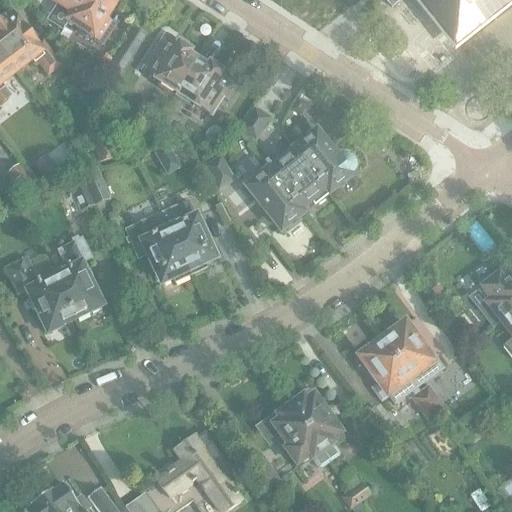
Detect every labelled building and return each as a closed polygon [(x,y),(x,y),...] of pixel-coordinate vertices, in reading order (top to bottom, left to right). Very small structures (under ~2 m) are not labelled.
[(70,22),(84,0),(52,0),(60,5),(58,8),(72,17),(69,22),(70,22)] [(84,0),(70,22),(68,25),(101,47),(114,26),(104,20),(115,3),(109,0),(84,0)] [(385,0),(393,8),(403,0),(385,0)] [(444,0),(447,3),(433,14),(455,42),(507,0),(444,0)] [(56,71),(44,56),(44,57),(11,15),(4,20),(0,20),(0,53),(16,74),(35,60),(48,77),(56,71)] [(120,55),(130,61),(136,51),(126,45),(120,55)] [(177,95),(198,62),(188,56),(190,53),(179,45),(175,51),(169,47),(162,58),(155,53),(142,73),(144,74),(143,74),(155,82),(155,81),(177,95)] [(0,89),(0,86),(16,74),(0,53),(0,104),(8,100),(0,89)] [(99,81),(112,62),(99,53),(86,73),(99,81)] [(177,95),(199,109),(198,109),(210,117),(214,119),(225,101),(229,103),(241,85),(222,73),(210,65),(208,69),(198,62),(177,95)] [(300,116),(306,106),(298,101),(292,112),(300,116)] [(255,141),(268,121),(255,112),(242,132),(255,141)] [(339,158),(338,159),(316,132),(293,150),(329,196),(352,178),(351,176),(352,175),(353,173),(354,172),(354,170),(355,168),(355,167),(354,165),(354,163),(353,162),(352,161),(351,159),(349,158),(347,158),(346,157),(344,157),(342,157),(341,158),(339,158)] [(99,163),(112,160),(105,137),(93,140),(99,163)] [(168,148),(155,155),(167,176),(180,169),(168,148)] [(329,196),(293,150),(293,151),(294,152),(269,171),(268,170),(304,216),(304,215),(301,211),(311,203),(314,207),(328,196),(329,196)] [(34,168),(50,187),(61,178),(45,159),(34,168)] [(219,190),(232,182),(219,161),(206,169),(219,190)] [(23,197),(34,188),(18,168),(7,177),(23,197)] [(299,219),(304,216),(268,170),(245,188),(281,234),(285,230),(288,233),(302,222),(299,219)] [(93,206),(108,200),(98,172),(83,178),(93,206)] [(78,212),(93,206),(83,178),(68,184),(78,212)] [(201,205),(192,209),(189,203),(161,216),(191,278),(207,270),(205,266),(216,261),(201,229),(210,225),(201,205)] [(174,286),(191,278),(161,216),(125,233),(133,249),(132,249),(138,262),(147,258),(161,287),(172,282),(174,286)] [(102,308),(89,281),(91,280),(74,245),(63,251),(66,258),(62,260),(65,266),(51,273),(75,321),(102,308)] [(75,321),(51,273),(36,280),(33,274),(29,276),(26,269),(14,275),(33,312),(35,311),(47,335),(75,321)] [(493,330),(501,324),(511,315),(511,275),(503,283),(499,278),(483,290),(492,302),(479,312),(493,330)] [(511,315),(501,324),(511,337),(511,342),(504,349),(511,358),(511,315)] [(457,342),(468,334),(457,319),(446,328),(457,342)] [(382,341),(415,388),(420,384),(422,387),(445,370),(436,359),(432,362),(405,325),(382,341)] [(411,391),(415,388),(382,341),(359,358),(376,382),(368,388),(379,403),(387,397),(394,407),(413,393),(411,391)] [(437,398),(429,387),(424,390),(422,387),(420,384),(415,388),(411,391),(413,393),(415,397),(410,401),(418,412),(437,398)] [(291,407),(331,463),(338,458),(336,455),(347,447),(340,437),(342,436),(314,397),(306,403),(303,398),(291,407)] [(437,398),(418,412),(427,423),(445,409),(437,398)] [(330,463),(331,463),(291,407),(257,431),(269,448),(281,439),(288,449),(285,451),(297,468),(310,458),(313,461),(315,460),(321,471),(322,471),(331,464),(330,463)] [(383,413),(369,422),(378,435),(383,442),(396,433),(383,413)] [(368,441),(378,435),(369,422),(360,429),(368,441)] [(184,464),(157,483),(144,491),(158,511),(180,511),(197,501),(201,507),(229,487),(204,452),(205,451),(195,437),(175,451),(184,464)] [(249,462),(265,486),(277,477),(260,453),(249,462)] [(362,484),(355,489),(340,500),(348,511),(365,511),(366,511),(361,505),(371,498),(362,484)] [(96,511),(87,499),(77,506),(62,485),(52,492),(52,491),(29,508),(29,509),(24,511),(96,511)] [(96,511),(115,511),(100,490),(87,499),(96,511)]
